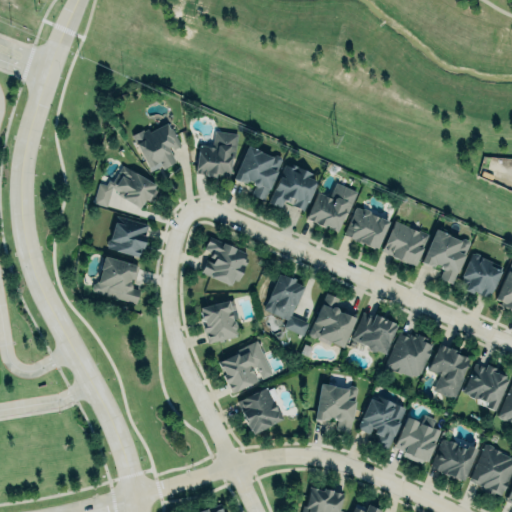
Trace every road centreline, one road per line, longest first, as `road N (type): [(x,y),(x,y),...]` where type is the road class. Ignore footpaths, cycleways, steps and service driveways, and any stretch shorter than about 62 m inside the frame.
road 1 (tertiary): [(73,0),(33,107),(17,205),(24,253),(105,413),(132,511)]
road 2 (residential): [(193,209),(511,343)]
road 3 (residential): [(131,496),(294,455),(352,467),(452,511)]
road 4 (residential): [(253,511),(170,332),(169,251),(193,209)]
